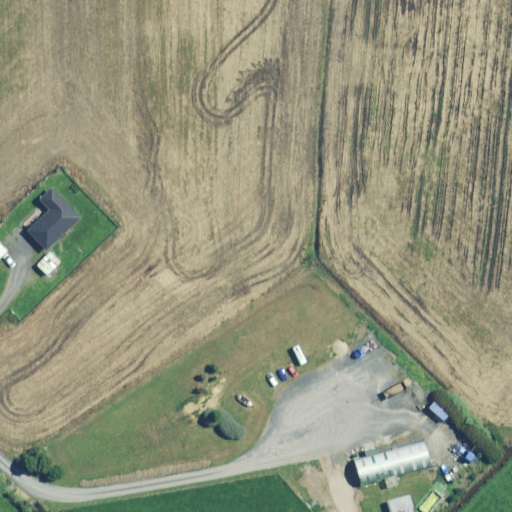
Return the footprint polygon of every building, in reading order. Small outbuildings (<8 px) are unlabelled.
[(81,219),(51,188),(39,199),(49,210),(27,231),(47,252),(81,219)] [(60,262),(49,252),(37,266),(48,276),(60,262)] [(426,393),(412,380),(406,386),(420,399),(426,393)] [(431,466),(425,444),(355,463),(360,484),(431,466)] [(413,511),(409,496),(387,502),(389,511),(413,511)]
